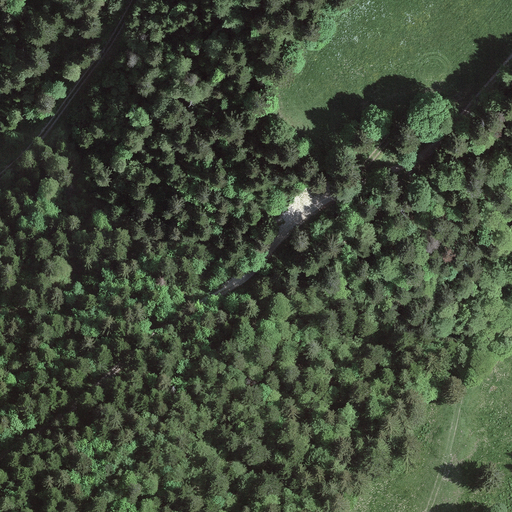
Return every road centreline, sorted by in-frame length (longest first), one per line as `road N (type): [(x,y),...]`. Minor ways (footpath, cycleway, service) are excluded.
road 1 (track): [(0,454),(50,424),(310,211),(422,155),(511,57)]
road 2 (track): [(511,290),(475,349),(426,511)]
road 3 (track): [(144,0),(73,107),(0,183)]
